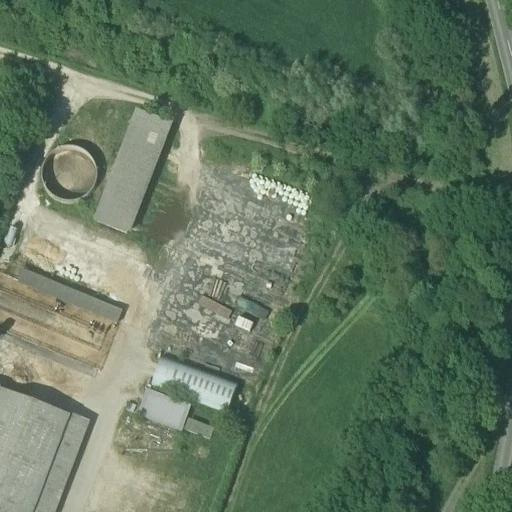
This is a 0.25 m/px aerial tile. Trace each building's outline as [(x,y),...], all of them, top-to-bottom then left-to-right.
[(172,127),(135,113),(95,223),(132,237),(172,127)] [(74,150),(65,150),(57,152),(50,156),(45,163),(41,170),(40,179),(42,187),(46,194),(52,200),(59,204),(67,206),(76,205),(83,201),(90,196),(94,189),(96,181),(96,172),(93,165),(88,158),(82,153),(74,150)] [(122,311),(25,270),(19,284),(116,325),(122,311)] [(32,350),(99,372),(106,350),(39,329),(32,350)] [(238,384),(161,356),(151,383),(228,411),(238,384)] [(33,511),(68,420),(1,394),(0,396),(0,511),(33,511)] [(186,410),(149,395),(141,413),(179,428),(186,410)] [(214,432),(190,423),(186,433),(210,442),(214,432)]
